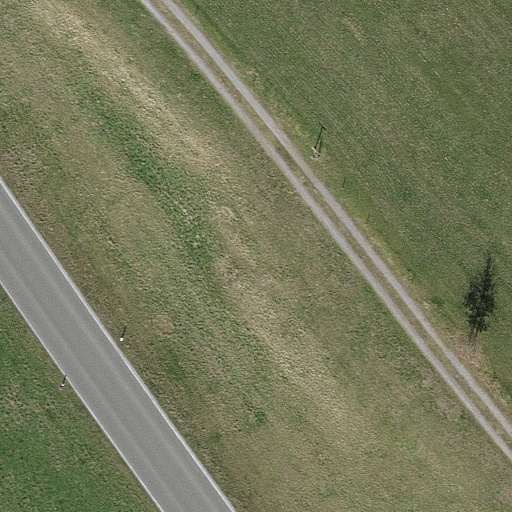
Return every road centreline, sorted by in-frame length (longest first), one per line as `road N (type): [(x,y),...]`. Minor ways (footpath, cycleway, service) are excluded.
road 1 (track): [(152,0),(511,459)]
road 2 (tertiary): [(196,511),(0,233)]
